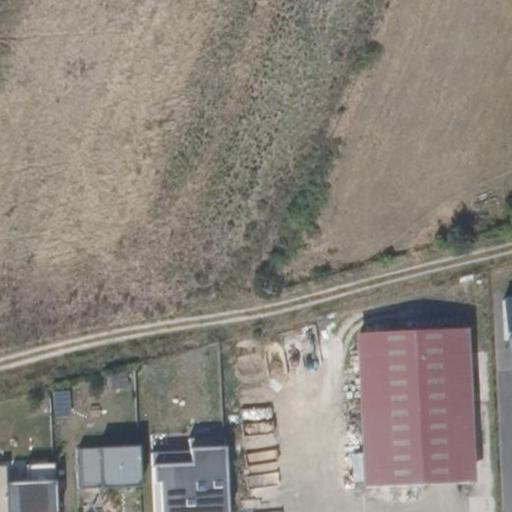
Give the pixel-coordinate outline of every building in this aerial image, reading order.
[(439,215),(446,239),(468,232),(461,208),(439,215)] [(511,296),(499,297),(502,347),(511,346),(511,296)] [(469,487),(462,335),(356,341),(363,492),(469,487)] [(97,450),(77,451),(79,490),(99,489),(99,486),(136,485),(135,447),(97,448),(97,450)] [(225,511),(223,448),(186,449),(187,464),(150,465),(151,482),(156,482),(157,511),(225,511)] [(2,469),(0,469),(0,511),(52,511),(52,482),(2,484),(2,469)]
